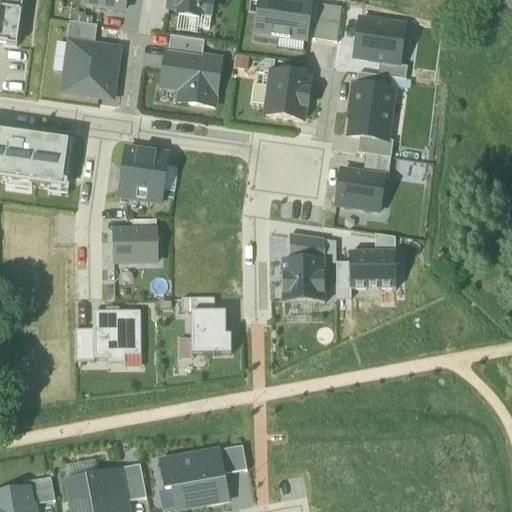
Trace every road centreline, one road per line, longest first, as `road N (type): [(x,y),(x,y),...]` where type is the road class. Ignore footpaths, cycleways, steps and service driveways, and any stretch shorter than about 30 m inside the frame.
road 1 (residential): [(267,150),(254,226),(257,398)]
road 2 (residential): [(99,127),(267,150)]
road 3 (residential): [(99,127),(87,284)]
road 4 (residential): [(267,150),(319,157),(329,85)]
